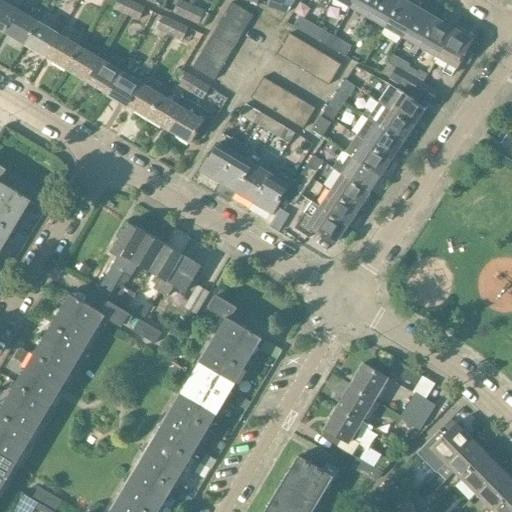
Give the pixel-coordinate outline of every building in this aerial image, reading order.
[(0,0),(0,28),(5,32),(18,9),(23,1),(21,0),(0,0)] [(126,16),(133,2),(129,0),(118,0),(114,10),(126,16)] [(185,19),(192,5),(181,0),(178,0),(173,13),(185,19)] [(280,13),(285,0),(270,0),(268,8),(280,13)] [(325,10),(330,0),(320,0),(318,6),(325,10)] [(368,16),(377,0),(354,0),(351,7),(368,16)] [(385,26),(400,0),(377,0),(368,16),(385,26)] [(403,36),(419,8),(404,0),(400,0),(385,26),(403,36)] [(138,22),(145,8),(133,2),(126,16),(138,22)] [(253,15),(231,2),(225,13),(246,26),(253,15)] [(197,25),(204,11),(192,5),(185,19),(197,25)] [(420,47),(437,19),(419,8),(403,36),(420,47)] [(25,44),(38,22),(18,9),(5,32),(25,44)] [(246,26),(225,13),(218,24),(240,37),(246,26)] [(168,36),(175,22),(162,16),(156,30),(168,36)] [(310,36),(316,26),(299,16),(293,27),(310,36)] [(438,56),(454,28),(449,26),(448,21),(441,16),(437,19),(420,47),(438,56)] [(46,56),(59,34),(38,22),(25,44),(46,56)] [(180,42),(187,27),(175,22),(168,36),(180,42)] [(240,37),(218,24),(212,35),(233,48),(240,37)] [(319,42),(325,31),(316,26),(310,36),(319,42)] [(456,66),(472,39),(466,36),(466,31),(458,26),(454,28),(438,56),(447,62),(442,71),(450,75),(455,66),(456,66)] [(328,47),(334,36),(325,31),(319,42),(328,47)] [(66,68),(80,46),(59,34),(46,56),(66,68)] [(288,61),(300,40),(289,34),(277,54),(288,61)] [(233,48),(212,35),(206,45),(227,58),(233,48)] [(335,51),(342,41),(334,36),(328,47),(335,51)] [(298,67),(310,46),(300,40),(288,61),(298,67)] [(345,57),(351,46),(342,41),(335,51),(345,57)] [(227,58),(206,45),(199,56),(221,69),(227,58)] [(87,81),(100,59),(80,46),(66,68),(87,81)] [(308,73),(320,53),(310,46),(298,67),(308,73)] [(319,80),(331,59),(320,53),(308,73),(319,80)] [(221,69),(199,56),(193,67),(214,80),(221,69)] [(107,93),(120,71),(100,59),(87,81),(107,93)] [(327,85),(340,64),(331,59),(319,80),(327,85)] [(389,77),(395,67),(388,63),(382,73),(389,77)] [(399,83),(405,73),(395,67),(389,77),(399,83)] [(128,105),(141,83),(120,71),(107,93),(128,105)] [(407,88),(413,78),(405,73),(399,83),(407,88)] [(191,93),(198,81),(186,74),(179,86),(191,93)] [(262,104),(274,84),(263,77),(251,98),(262,104)] [(349,94),(354,86),(345,80),(339,88),(349,94)] [(203,100),(210,88),(198,81),(191,93),(203,100)] [(148,118),(162,96),(141,83),(128,105),(148,118)] [(430,101),(436,91),(422,83),(416,93),(430,101)] [(271,110),(284,90),(274,84),(262,104),(271,110)] [(390,85),(378,102),(387,108),(413,126),(425,108),(398,91),(390,85)] [(343,102),(349,94),(339,88),(334,96),(343,102)] [(282,117),(295,96),(284,90),(271,110),(282,117)] [(169,130),(182,108),(162,96),(148,118),(169,130)] [(293,123),(305,102),(295,96),(282,117),(293,123)] [(338,111),(343,102),(334,96),(328,104),(338,111)] [(182,108),(169,130),(190,143),(203,120),(202,120),(208,111),(188,99),(182,108)] [(302,129),(315,108),(305,102),(293,123),(302,129)] [(378,102),(367,119),(376,124),(402,142),(413,126),(387,108),(378,102)] [(269,118),(260,112),(245,103),(239,114),(263,128),(269,118)] [(332,120),(338,111),(328,104),(322,113),(332,120)] [(321,136),(329,123),(320,117),(311,130),(321,136)] [(271,133),(277,123),(269,118),(263,128),(271,133)] [(367,119),(356,136),(364,141),(391,159),(402,142),(376,124),(367,119)] [(279,138),(286,128),(277,123),(271,133),(279,138)] [(288,144),(294,133),(286,128),(279,138),(288,144)] [(219,181),(236,153),(226,148),(232,138),(223,133),(217,143),(218,144),(202,170),(219,181)] [(511,137),(507,134),(500,144),(511,152),(511,137)] [(356,136),(345,152),(348,155),(380,176),(382,172),(387,172),(392,164),(390,160),(391,159),(364,141),(356,136)] [(236,191),(252,164),(244,158),(249,149),(241,144),(236,153),(219,181),(236,191)] [(317,171),(323,162),(312,155),(307,164),(317,171)] [(380,176),(348,155),(341,165),(337,162),(333,169),(342,175),(369,193),(380,176)] [(253,201),(270,174),(252,164),(236,191),(253,201)] [(312,179),(317,171),(307,164),(302,172),(312,179)] [(0,252),(32,199),(0,180),(0,178),(5,169),(0,166),(0,252)] [(306,188),(312,179),(302,172),(296,181),(306,188)] [(272,213),(288,185),(270,174),(253,201),(272,213)] [(369,193),(342,175),(331,191),(358,209),(360,205),(365,205),(370,198),(368,193),(369,193)] [(301,195),(306,188),(296,181),(291,189),(301,195)] [(295,205),(301,195),(291,189),(285,199),(295,205)] [(358,209),(331,191),(320,208),(347,225),(358,209)] [(347,225),(320,208),(311,202),(293,228),(309,238),(315,229),(335,243),(339,237),(343,238),(348,230),(347,226),(347,225)] [(129,222),(113,249),(124,255),(117,267),(118,267),(113,275),(119,279),(124,271),(125,271),(147,233),(129,222)] [(125,271),(121,279),(127,283),(132,275),(139,264),(149,270),(165,244),(147,233),(125,271)] [(161,293),(183,255),(165,244),(149,270),(160,277),(153,288),(161,293)] [(185,292),(201,266),(183,255),(161,293),(168,297),(174,285),(185,292)] [(111,287),(115,281),(109,278),(105,284),(111,287)] [(127,305),(135,293),(122,285),(115,298),(127,305)] [(196,314),(209,292),(198,286),(185,307),(196,314)] [(43,418),(104,316),(121,326),(128,313),(108,301),(102,312),(70,293),(8,398),(43,418)] [(200,441),(261,337),(230,318),(236,307),(216,295),(209,308),(225,317),(164,420),(200,441)] [(145,315),(151,305),(144,301),(138,310),(145,315)] [(161,333),(139,320),(132,331),(155,344),(161,333)] [(375,399),(388,378),(363,363),(350,385),(375,399)] [(362,420),(375,399),(350,385),(337,406),(362,420)] [(410,424),(424,400),(414,393),(399,417),(410,424)] [(0,489),(43,418),(8,398),(0,410),(0,489)] [(420,430),(434,406),(424,400),(410,424),(420,430)] [(372,427),(362,420),(337,406),(324,428),(349,443),(354,433),(365,439),(372,427)] [(157,511),(200,441),(164,420),(109,511),(157,511)] [(440,430),(418,452),(438,472),(447,464),(472,438),(457,422),(445,435),(440,430)] [(462,479),(488,453),(472,438),(447,464),(438,472),(446,481),(455,472),(462,479)] [(477,494),(503,469),(488,453),(462,479),(477,494)] [(308,511),(331,475),(298,456),(288,473),(286,472),(275,490),(277,492),(264,511),(308,511)] [(382,472),(358,457),(352,468),(373,481),(382,472)] [(492,510),(511,489),(511,478),(503,469),(477,494),(492,510)] [(54,511),(62,500),(39,487),(32,498),(54,511)] [(494,511),(511,511),(511,489),(492,510),(494,511)] [(399,510),(409,501),(402,495),(393,504),(399,510)] [(419,511),(409,501),(399,510),(401,511),(419,511)]
